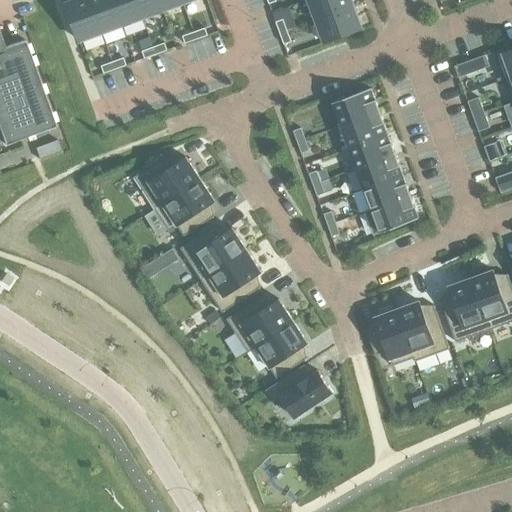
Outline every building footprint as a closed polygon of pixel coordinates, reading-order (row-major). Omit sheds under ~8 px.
[(91,0),(70,0),(66,1),(81,40),(103,32),(91,0)] [(114,0),(91,0),(103,32),(123,25),(114,0)] [(137,0),(114,0),(123,25),(144,17),(137,0)] [(161,0),(137,0),(144,17),(165,9),(161,0)] [(184,0),(161,0),(165,9),(185,2),(184,0)] [(353,0),(310,0),(309,1),(316,20),(356,5),(353,0)] [(356,5),(316,20),(324,42),(364,27),(356,5)] [(283,19),(276,22),(280,34),(287,31),(283,19)] [(205,24),(195,28),(197,35),(207,31),(205,24)] [(195,28),(182,33),(185,40),(197,35),(195,28)] [(287,31),(280,34),(284,43),(291,41),(287,31)] [(4,47),(0,36),(0,133),(4,144),(55,126),(24,40),(4,47)] [(164,39),(154,43),(157,51),(167,47),(164,39)] [(154,43),(142,48),(145,55),(157,51),(154,43)] [(506,78),(511,76),(511,49),(498,55),(506,78)] [(124,54),(113,58),(116,66),(127,62),(124,54)] [(113,58),(101,62),(104,70),(116,66),(113,58)] [(454,66),(459,77),(475,71),(471,60),(454,66)] [(332,102),(341,126),(380,111),(371,88),(332,102)] [(467,101),(473,116),(484,112),(479,97),(467,101)] [(380,111),(341,126),(349,147),(388,133),(380,111)] [(490,127),(484,112),(473,116),(478,131),(490,127)] [(293,130),(297,142),(305,139),(301,128),(293,130)] [(388,133),(349,147),(356,169),(395,154),(388,133)] [(305,139),(297,142),(301,153),(309,150),(305,139)] [(61,151),(56,140),(36,147),(40,158),(61,151)] [(484,146),(489,161),(501,157),(495,142),(484,146)] [(155,208),(201,178),(187,157),(179,162),(173,152),(134,177),(155,208)] [(395,154),(356,169),(364,190),(403,176),(395,154)] [(313,184),(321,182),(317,170),(309,173),(313,184)] [(501,191),(511,187),(511,170),(496,176),(501,191)] [(403,176),(364,190),(371,208),(364,211),(365,212),(410,195),(403,176)] [(201,178),(155,208),(169,230),(177,225),(184,235),(214,215),(208,205),(215,200),(201,178)] [(321,182),(313,184),(317,196),(325,193),(321,182)] [(419,218),(410,195),(365,212),(373,235),(419,218)] [(328,225),(335,222),(331,211),(323,214),(328,225)] [(340,233),(335,222),(328,225),(332,236),(340,233)] [(202,279),(247,249),(233,228),(226,233),(219,223),(181,248),(202,279)] [(261,271),(247,249),(202,279),(223,312),(261,287),(254,276),(261,271)] [(492,271),(471,279),(486,319),(489,329),(511,320),(511,285),(508,274),(493,273),(492,271)] [(451,290),(440,298),(456,341),(489,329),(486,319),(471,279),(450,286),(451,290)] [(257,344),(293,321),(279,299),(272,304),(265,293),(227,318),(249,351),(257,346),(257,344)] [(418,302),(397,310),(412,350),(411,350),(415,361),(449,348),(434,305),(421,310),(418,302)] [(378,323),(365,328),(375,356),(388,351),(391,357),(393,364),(413,356),(411,350),(412,350),(397,310),(376,317),(378,323)] [(210,324),(221,318),(216,311),(205,317),(210,324)] [(307,342),(293,321),(257,344),(257,346),(271,366),(278,377),(307,357),(300,347),(307,342)] [(304,364),(266,390),(273,400),(280,395),(295,418),(333,393),(318,370),(314,373),(304,364)] [(432,404),(427,392),(412,397),(417,410),(432,404)]
